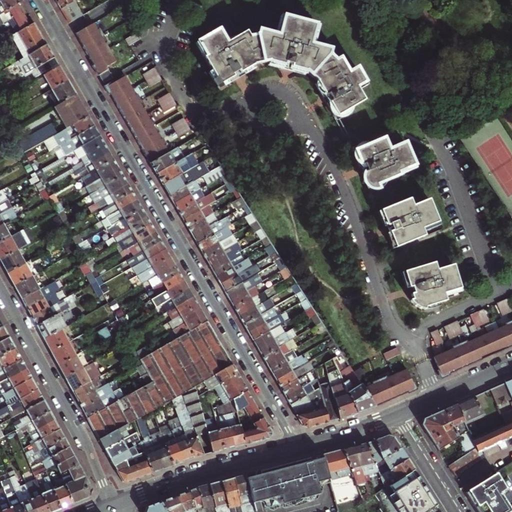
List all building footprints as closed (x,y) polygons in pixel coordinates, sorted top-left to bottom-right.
[(0,0),(0,13),(18,3),(23,0),(22,0),(0,0)] [(76,0),(74,0),(62,7),(70,21),(84,13),(76,0)] [(22,9),(18,3),(0,13),(0,16),(1,18),(0,18),(0,21),(3,20),(4,22),(11,18),(18,31),(31,25),(22,9)] [(329,95),(336,108),(364,93),(358,83),(367,78),(358,60),(347,65),(339,50),(335,53),(329,48),(330,43),(310,38),(314,21),(282,12),(278,29),(257,24),(256,29),(247,27),(245,24),(237,28),(235,24),(224,30),(219,21),(195,35),(202,48),(206,46),(222,75),(233,68),(232,67),(236,65),(239,63),(240,65),(260,53),(283,59),(283,56),(287,57),(290,58),(290,61),(313,67),(325,88),(328,87),(330,90),(331,93),(329,95)] [(96,20),(77,31),(81,39),(85,46),(101,37),(104,35),(96,20)] [(16,33),(28,55),(48,44),(42,34),(35,22),(31,25),(18,31),(16,33)] [(137,33),(126,39),(129,45),(141,39),(138,32),(137,33)] [(101,37),(85,46),(88,51),(93,58),(109,49),(111,48),(104,35),(101,37)] [(53,52),(48,44),(28,55),(0,70),(0,77),(6,74),(4,72),(21,63),(27,72),(33,68),(37,74),(59,62),(53,52)] [(109,49),(93,58),(97,66),(100,72),(110,66),(114,73),(122,68),(111,48),(109,49)] [(61,65),(43,75),(50,87),(68,77),(64,72),(61,65)] [(110,66),(100,72),(105,81),(115,74),(114,73),(110,66)] [(156,67),(145,74),(148,80),(160,73),(156,67)] [(160,73),(148,80),(152,86),(164,79),(160,73)] [(125,77),(108,86),(111,90),(116,99),(132,89),(135,88),(127,75),(125,77)] [(68,77),(50,87),(59,103),(76,93),(72,86),(68,77)] [(132,89),(116,99),(120,105),(123,111),(139,102),(142,101),(135,88),(132,89)] [(171,92),(159,99),(163,105),(175,98),(171,92)] [(83,103),(76,93),(59,103),(55,105),(67,127),(89,115),(83,103)] [(178,105),(175,98),(163,105),(167,111),(178,105)] [(139,102),(123,111),(127,117),(130,124),(147,115),(149,113),(142,101),(139,102)] [(147,115),(130,124),(134,130),(138,136),(154,127),(157,125),(149,113),(147,115)] [(67,127),(59,132),(54,134),(59,144),(61,143),(95,125),(92,120),(89,115),(67,127)] [(186,117),(174,124),(177,130),(187,124),(189,123),(186,117)] [(54,134),(59,132),(53,122),(20,141),(22,145),(25,151),(45,140),(51,136),(54,134)] [(193,129),(189,123),(177,130),(181,136),(193,129)] [(98,130),(95,125),(61,143),(67,153),(75,148),(100,134),(98,130)] [(154,127),(138,136),(141,142),(145,149),(161,140),(164,138),(157,125),(154,127)] [(365,166),(362,167),(369,182),(412,165),(401,138),(387,144),(382,133),(353,144),(359,160),(362,159),(363,163),(365,166)] [(59,144),(54,134),(51,136),(45,140),(50,149),(54,147),(59,144)] [(80,156),(83,155),(105,142),(103,138),(100,134),(75,148),(80,156)] [(161,140),(145,149),(148,155),(152,161),(171,150),(164,138),(161,140)] [(83,155),(88,163),(110,151),(108,147),(105,142),(83,155)] [(67,153),(61,143),(59,144),(54,147),(60,157),(67,153)] [(155,166),(158,172),(186,156),(180,144),(171,150),(152,161),(155,166)] [(99,168),(115,159),(113,156),(110,151),(88,163),(87,163),(89,167),(96,163),(99,168)] [(162,178),(164,183),(200,162),(193,151),(186,156),(158,172),(162,178)] [(89,184),(96,180),(119,167),(118,164),(115,159),(99,168),(84,176),(89,184)] [(167,188),(171,194),(210,170),(204,159),(200,162),(164,183),(167,188)] [(171,194),(175,201),(198,188),(226,171),(221,164),(210,170),(171,194)] [(101,188),(124,175),(122,171),(119,167),(96,180),(101,188)] [(105,196),(129,183),(127,179),(124,175),(101,188),(105,196)] [(117,200),(133,190),(131,187),(129,183),(105,196),(107,199),(114,195),(117,200)] [(0,190),(0,201),(8,197),(4,188),(0,190)] [(177,205),(180,210),(203,197),(198,188),(175,201),(177,205)] [(113,208),(114,211),(138,198),(136,195),(133,190),(117,200),(120,204),(113,208)] [(182,213),(184,218),(208,204),(216,199),(212,191),(203,197),(180,210),(182,213)] [(50,195),(55,203),(60,201),(55,192),(50,195)] [(387,227),(393,243),(437,228),(425,196),(410,202),(408,194),(378,205),(384,220),(387,219),(388,222),(390,226),(387,227)] [(8,197),(0,201),(0,212),(13,206),(8,197)] [(126,215),(143,206),(141,203),(138,198),(114,211),(116,214),(123,210),(126,215)] [(60,201),(55,203),(59,211),(64,208),(65,208),(60,200),(60,201)] [(113,208),(120,204),(117,200),(110,203),(113,208)] [(187,221),(189,225),(212,212),(208,204),(184,218),(187,221)] [(13,206),(0,212),(0,224),(5,222),(18,215),(13,206)] [(122,225),(124,227),(147,214),(145,211),(143,206),(126,215),(119,219),(117,221),(120,226),(122,225)] [(64,208),(59,211),(64,219),(68,216),(64,208)] [(116,214),(119,219),(126,215),(123,210),(116,214)] [(191,229),(193,233),(216,220),(212,212),(189,225),(191,229)] [(124,227),(128,235),(152,222),(150,219),(147,214),(124,227)] [(196,237),(198,242),(215,232),(211,226),(218,222),(216,220),(193,233),(196,237)] [(0,242),(12,236),(5,222),(0,224),(0,242)] [(128,235),(133,244),(157,230),(155,227),(152,222),(128,235)] [(200,245),(203,250),(226,237),(221,228),(215,232),(198,242),(200,245)] [(24,229),(22,230),(29,244),(31,242),(24,229)] [(22,230),(12,236),(0,242),(0,256),(2,259),(20,249),(29,244),(22,230)] [(138,253),(162,240),(160,236),(157,230),(133,244),(123,249),(126,253),(132,249),(135,255),(138,253)] [(205,253),(208,258),(224,248),(221,243),(227,239),(226,237),(203,250),(205,253)] [(134,265),(143,260),(166,247),(164,244),(162,240),(138,253),(135,255),(130,257),(134,265)] [(147,268),(154,264),(171,255),(168,251),(166,247),(143,260),(147,268)] [(210,262),(212,266),(235,253),(233,250),(227,253),(224,248),(208,258),(210,262)] [(27,262),(20,249),(2,259),(5,266),(9,272),(27,262)] [(281,258),(276,249),(270,253),(275,261),(281,258)] [(215,270),(217,274),(233,264),(230,259),(236,255),(235,253),(212,266),(215,270)] [(150,273),(152,277),(176,264),(174,260),(171,255),(154,264),(157,269),(150,273)] [(408,294),(405,295),(407,299),(409,302),(412,305),(416,306),(415,304),(443,295),(442,292),(456,288),(448,261),(433,265),(431,257),(400,267),(405,282),(408,281),(409,285),(410,289),(407,290),(408,294)] [(27,262),(9,272),(13,279),(16,285),(34,275),(39,272),(32,259),(27,262)] [(224,286),(226,290),(243,280),(262,269),(257,260),(244,268),(221,281),(224,286)] [(154,264),(147,268),(150,273),(157,269),(154,264)] [(164,281),(180,272),(179,268),(176,264),(152,277),(154,280),(161,276),(164,281)] [(219,278),(221,281),(244,268),(242,265),(236,269),(233,264),(217,274),(219,278)] [(291,273),(286,265),(281,269),(285,277),(287,276),(291,273)] [(161,293),(185,280),(183,277),(180,272),(164,281),(167,286),(160,290),(161,293)] [(296,281),(291,273),(287,276),(291,284),(296,281)] [(34,275),(16,285),(19,291),(23,297),(41,288),(34,275)] [(154,280),(157,285),(164,281),(161,276),(154,280)] [(161,293),(163,296),(170,292),(173,297),(190,288),(188,284),(185,280),(161,293)] [(228,294),(231,298),(254,285),(252,282),(245,285),(243,280),(226,290),(228,294)] [(160,290),(167,286),(164,281),(157,285),(160,290)] [(295,292),(301,289),(296,281),(291,284),(290,284),(295,292)] [(49,283),(41,288),(23,297),(25,302),(28,307),(53,293),(49,283)] [(265,288),(268,294),(277,289),(274,284),(265,288)] [(233,302),(235,306),(258,293),(254,285),(231,298),(233,302)] [(170,309),(194,295),(192,292),(190,288),(173,297),(176,302),(169,306),(170,309)] [(163,296),(166,301),(173,297),(170,292),(163,296)] [(58,301),(53,293),(28,307),(30,310),(32,315),(58,301)] [(238,310),(240,314),(263,300),(258,293),(235,306),(238,310)] [(182,312),(199,303),(197,300),(194,295),(170,309),(172,312),(180,308),(182,312)] [(242,317),(245,322),(261,313),(274,304),(269,296),(263,300),(240,314),(242,317)] [(169,306),(176,302),(173,297),(166,301),(169,306)] [(511,302),(510,297),(503,300),(509,313),(511,311),(511,302)] [(503,300),(496,303),(502,316),(509,313),(503,300)] [(58,301),(32,315),(34,319),(37,323),(59,311),(62,310),(58,301)] [(174,328),(204,311),(202,308),(199,303),(182,312),(175,316),(177,320),(172,323),(174,328)] [(172,312),(175,316),(182,312),(180,308),(172,312)] [(483,309),(477,312),(482,325),(489,322),(483,309)] [(251,334),(254,338),(270,328),(282,321),(279,317),(285,314),(283,310),(272,316),(249,330),(251,334)] [(66,323),(59,311),(37,323),(41,330),(44,336),(62,326),(66,323)] [(185,333),(209,320),(207,317),(204,311),(174,328),(177,332),(183,328),(185,333)] [(477,312),(470,315),(475,328),(482,325),(477,312)] [(247,325),(249,330),(272,316),(270,313),(263,317),(261,313),(245,322),(247,325)] [(149,370),(154,379),(111,402),(87,415),(100,437),(128,422),(130,420),(134,418),(137,417),(143,413),(153,408),(162,403),(172,397),(183,424),(195,455),(201,454),(206,452),(199,434),(187,403),(199,397),(199,394),(196,384),(209,376),(233,362),(209,320),(185,333),(142,358),(144,362),(149,370)] [(511,320),(499,326),(508,347),(511,344),(511,320)] [(457,321),(450,324),(456,336),(463,334),(457,321)] [(450,324),(444,327),(449,340),(456,336),(450,324)] [(0,340),(10,336),(7,330),(4,325),(0,327),(0,340)] [(70,341),(62,326),(44,336),(48,344),(52,351),(70,341)] [(499,326),(486,332),(495,352),(508,347),(499,326)] [(256,342),(259,346),(281,333),(279,330),(273,334),(270,328),(254,338),(256,342)] [(327,328),(322,331),(327,339),(331,336),(327,328)] [(437,330),(430,333),(433,340),(436,345),(442,342),(437,330)] [(486,332),(472,338),(481,358),(495,352),(486,332)] [(261,351),(263,354),(279,345),(276,339),(283,336),(281,333),(259,346),(261,351)] [(0,340),(0,354),(16,346),(12,340),(10,336),(0,340)] [(472,338),(459,344),(468,364),(475,361),(481,358),(472,338)] [(56,359),(59,364),(77,354),(70,341),(52,351),(56,359)] [(459,344),(446,350),(455,369),(462,366),(468,364),(459,344)] [(266,358),(268,363),(291,349),(289,346),(283,350),(279,345),(263,354),(266,358)] [(19,352),(16,346),(0,354),(0,369),(6,366),(22,357),(19,352)] [(397,348),(383,354),(386,361),(399,355),(400,355),(397,348)] [(270,367),(273,370),(289,361),(295,357),(291,349),(268,363),(270,367)] [(446,350),(433,355),(433,357),(436,364),(441,375),(455,369),(446,350)] [(342,352),(333,356),(337,364),(346,358),(342,352)] [(85,367),(77,354),(59,364),(63,371),(67,377),(85,367)] [(7,374),(16,369),(18,371),(27,366),(24,361),(22,357),(6,366),(5,370),(0,372),(0,380),(8,376),(7,374)] [(279,382),(282,386),(314,367),(310,359),(300,365),(277,378),(279,382)] [(275,374),(277,378),(300,365),(298,362),(292,366),(289,361),(273,370),(275,374)] [(94,362),(85,367),(67,377),(70,384),(73,389),(91,379),(97,376),(101,374),(94,362)] [(236,368),(233,362),(209,376),(215,385),(239,371),(236,368)] [(341,371),(357,410),(366,407),(375,404),(363,386),(352,368),(350,365),(341,371)] [(7,374),(8,376),(0,380),(0,385),(3,384),(6,390),(32,376),(29,371),(27,366),(18,371),(16,369),(7,374)] [(338,366),(328,371),(330,379),(339,417),(349,413),(357,410),(341,371),(338,366)] [(284,390),(286,394),(318,376),(315,367),(314,367),(282,386),(284,390)] [(405,367),(392,373),(401,393),(414,387),(409,376),(405,367)] [(239,371),(215,385),(219,393),(243,380),(241,376),(239,371)] [(392,373),(379,379),(387,399),(394,396),(401,393),(392,373)] [(35,381),(32,376),(6,390),(3,391),(7,397),(17,392),(20,397),(38,387),(35,381)] [(91,379),(73,389),(75,394),(78,398),(102,385),(97,376),(91,379)] [(289,399),(291,402),(315,388),(312,383),(319,380),(318,376),(286,394),(289,399)] [(315,388),(291,402),(303,423),(309,425),(325,421),(339,417),(330,379),(319,382),(320,385),(315,388)] [(363,386),(375,404),(381,401),(387,399),(379,379),(363,386)] [(246,385),(243,380),(219,393),(225,402),(234,396),(248,388),(246,385)] [(102,385),(78,398),(80,402),(83,406),(107,393),(102,385)] [(511,396),(507,385),(499,388),(505,400),(506,403),(511,400),(511,396)] [(41,393),(38,387),(20,397),(9,402),(0,407),(2,412),(12,407),(13,408),(23,403),(26,408),(44,398),(41,393)] [(248,428),(245,419),(241,420),(242,422),(248,441),(269,436),(272,429),(264,416),(248,388),(234,396),(238,408),(245,405),(258,425),(248,428)] [(499,388),(493,391),(498,403),(505,400),(499,388)] [(17,392),(7,397),(9,402),(20,397),(17,392)] [(85,411),(87,415),(111,402),(107,393),(83,406),(85,411)] [(199,397),(187,403),(199,434),(209,431),(205,417),(199,397)] [(21,420),(14,424),(15,428),(22,424),(27,422),(50,409),(47,404),(44,398),(26,408),(29,414),(25,414),(20,417),(21,420)] [(467,403),(459,406),(467,424),(485,416),(477,398),(467,403)] [(23,403),(13,408),(16,413),(26,408),(23,403)] [(453,409),(447,411),(460,439),(471,432),(467,424),(459,406),(453,409)] [(50,409),(27,422),(31,431),(55,418),(53,413),(50,409)] [(234,410),(227,411),(236,444),(243,443),(248,441),(242,422),(238,423),(234,410)] [(220,428),(226,447),(232,446),(236,444),(227,411),(221,413),(225,427),(220,428)] [(425,427),(441,452),(460,439),(447,411),(431,419),(426,421),(425,427)] [(148,457),(153,471),(159,468),(163,467),(151,433),(143,413),(137,417),(145,438),(141,439),(142,440),(145,449),(148,457)] [(205,417),(209,431),(214,450),(220,449),(226,447),(220,428),(216,429),(212,415),(205,417)] [(57,422),(55,418),(31,431),(36,439),(60,427),(57,422)] [(127,426),(130,425),(128,422),(100,437),(103,443),(105,448),(131,434),(127,426)] [(177,423),(171,425),(184,459),(189,457),(195,455),(183,424),(178,426),(177,423)] [(22,424),(15,428),(19,437),(25,434),(22,428),(24,427),(22,424)] [(162,432),(174,463),(179,461),(184,459),(171,425),(165,428),(166,430),(162,432)] [(27,456),(65,435),(62,431),(60,427),(36,439),(30,442),(23,446),(27,456)] [(509,427),(498,432),(507,450),(510,449),(507,441),(511,440),(511,439),(511,431),(510,427),(509,427)] [(156,431),(151,433),(163,467),(169,465),(174,463),(162,432),(157,433),(156,431)] [(464,450),(468,456),(478,449),(475,443),(471,432),(460,439),(466,448),(464,450)] [(498,432),(487,437),(492,448),(496,446),(501,444),(504,451),(507,450),(498,432)] [(25,434),(19,437),(23,446),(30,442),(29,439),(27,440),(25,434)] [(131,434),(105,448),(108,452),(110,457),(136,443),(131,434)] [(36,456),(39,455),(40,453),(41,452),(44,457),(69,444),(67,439),(65,435),(27,456),(29,460),(36,456)] [(375,464),(401,449),(394,438),(391,437),(388,436),(367,443),(375,464)] [(487,437),(475,443),(478,449),(483,461),(487,459),(484,452),(487,450),(492,448),(487,437)] [(145,449),(142,440),(138,442),(136,443),(110,457),(112,460),(114,463),(125,457),(132,455),(145,449)] [(375,464),(367,443),(361,445),(354,447),(365,484),(368,483),(381,479),(380,476),(375,464)] [(45,468),(49,466),(57,462),(74,452),(72,448),(69,444),(44,457),(42,459),(44,463),(32,469),(35,474),(45,468)] [(365,484),(354,447),(348,448),(342,450),(356,485),(365,484)] [(148,457),(145,449),(132,455),(135,462),(148,457)] [(380,476),(408,459),(404,454),(401,449),(375,464),(380,476)] [(454,474),(457,479),(484,461),(483,461),(478,449),(468,456),(451,467),(454,474)] [(356,485),(342,450),(334,452),(323,455),(328,474),(337,472),(339,479),(348,477),(356,508),(358,507),(364,504),(361,497),(356,485)] [(92,491),(93,487),(83,468),(74,452),(57,462),(63,476),(73,501),(84,497),(91,494),(92,491)] [(132,455),(125,457),(114,463),(122,479),(124,479),(127,480),(153,471),(148,457),(135,462),(132,455)] [(282,466),(245,476),(253,504),(261,502),(268,500),(270,508),(319,495),(316,484),(325,481),(330,480),(328,474),(323,455),(316,457),(282,466)] [(389,487),(415,470),(412,465),(408,459),(380,476),(381,479),(384,484),(386,483),(389,487)] [(428,511),(438,506),(425,486),(415,470),(389,487),(385,490),(389,497),(395,493),(399,500),(394,503),(393,504),(398,511),(399,511),(404,508),(406,511),(428,511)] [(15,472),(11,474),(26,511),(38,511),(26,481),(20,483),(15,472)] [(9,497),(15,511),(26,511),(11,474),(11,473),(1,477),(6,491),(9,497)] [(46,482),(39,485),(50,511),(55,509),(61,506),(53,487),(48,474),(43,476),(46,482)] [(476,508),(478,511),(511,511),(511,507),(510,505),(511,503),(511,495),(498,474),(488,480),(468,493),(467,494),(476,508)] [(26,481),(38,511),(46,511),(50,511),(39,485),(36,476),(26,481)] [(73,501),(63,476),(55,479),(58,485),(53,487),(61,506),(68,503),(73,501)] [(255,511),(253,504),(245,476),(238,478),(234,479),(242,511),(255,511)] [(466,489),(468,493),(488,480),(485,476),(466,489)] [(242,511),(234,479),(228,480),(221,482),(229,511),(242,511)] [(330,483),(330,480),(325,481),(316,484),(319,495),(321,494),(321,492),(321,490),(323,487),(324,486),(325,484),(330,483)] [(229,511),(221,482),(214,484),(209,486),(216,511),(229,511)] [(367,493),(361,497),(364,504),(369,500),(373,498),(368,483),(365,484),(367,493)] [(210,511),(216,511),(209,486),(203,487),(197,489),(203,511),(210,511)] [(203,511),(197,489),(192,491),(188,492),(197,508),(198,511),(203,511)] [(0,493),(0,505),(2,511),(15,511),(9,497),(6,491),(0,493)] [(197,508),(188,492),(182,494),(175,497),(185,511),(192,511),(191,510),(197,508)] [(395,493),(389,497),(394,503),(399,500),(395,493)] [(378,494),(373,498),(376,503),(382,499),(378,494)] [(319,496),(319,495),(270,508),(268,500),(261,502),(263,504),(263,505),(264,506),(265,507),(267,508),(268,508),(269,509),(270,510),(272,510),(273,511),(275,510),(280,507),(281,508),(283,508),(285,509),(287,508),(288,508),(290,507),(293,506),(294,506),(295,507),(296,507),(316,500),(318,498),(319,497),(319,496)] [(185,511),(175,497),(169,499),(161,502),(167,511),(185,511)] [(167,511),(161,502),(145,508),(144,511),(167,511)]
